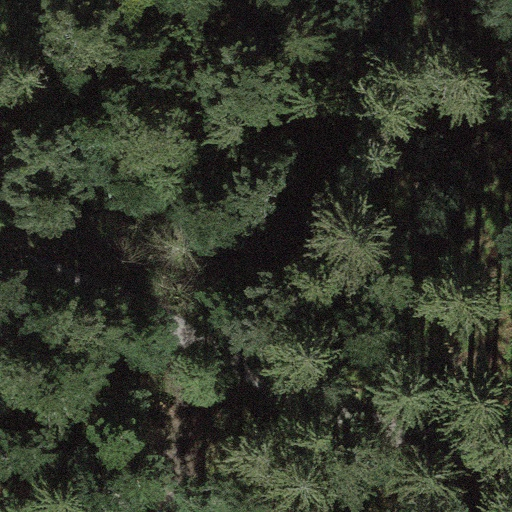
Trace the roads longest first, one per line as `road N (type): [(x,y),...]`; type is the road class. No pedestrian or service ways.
road 1 (track): [(511,444),(0,270)]
road 2 (track): [(106,0),(0,68)]
